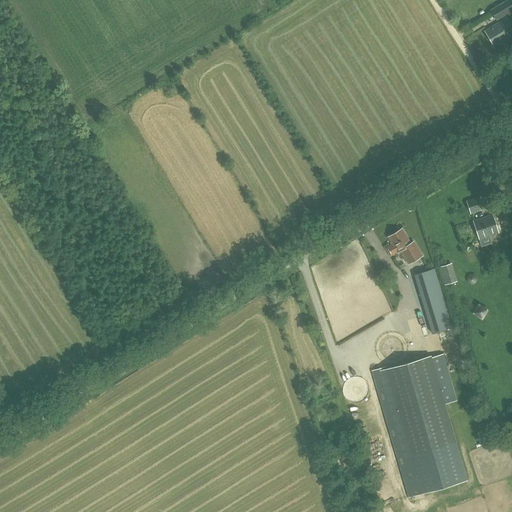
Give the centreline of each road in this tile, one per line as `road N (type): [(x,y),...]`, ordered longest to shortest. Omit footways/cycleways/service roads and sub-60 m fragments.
road 1 (unclassified): [(0,442),(511,123)]
road 2 (unknown): [(299,255),(342,367),(400,328),(405,312),(394,277)]
